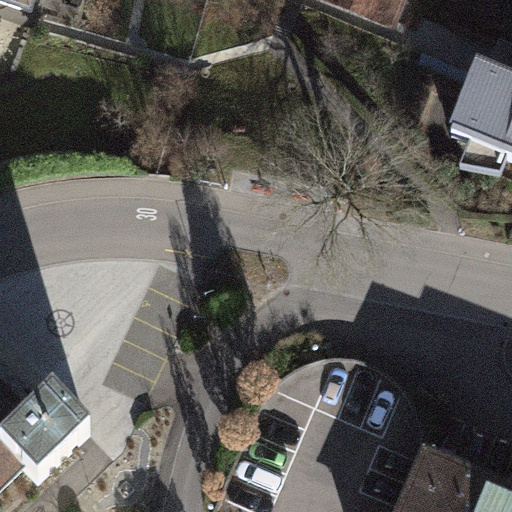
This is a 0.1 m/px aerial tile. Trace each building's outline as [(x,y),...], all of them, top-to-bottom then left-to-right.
[(0,0),(32,12),(35,0),(0,0)] [(321,0),(397,32),(409,0),(321,0)] [(511,46),(504,43),(496,64),(481,59),(452,131),(511,155),(511,46)] [(0,493),(25,470),(0,442),(0,440),(25,417),(0,391),(0,493)] [(94,436),(54,392),(25,417),(0,440),(0,442),(25,470),(39,486),(94,436)] [(511,511),(511,500),(427,464),(415,459),(391,511),(511,511)]
